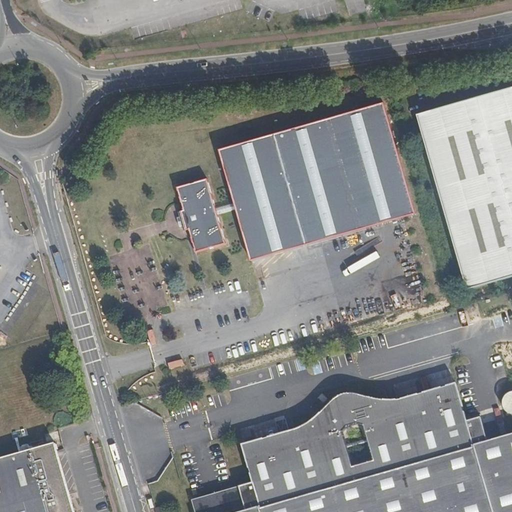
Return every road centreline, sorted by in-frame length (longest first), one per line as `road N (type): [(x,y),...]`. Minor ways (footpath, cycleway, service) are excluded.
road 1 (primary): [(116,78),(374,49),(511,22)]
road 2 (tertiary): [(44,188),(136,511)]
